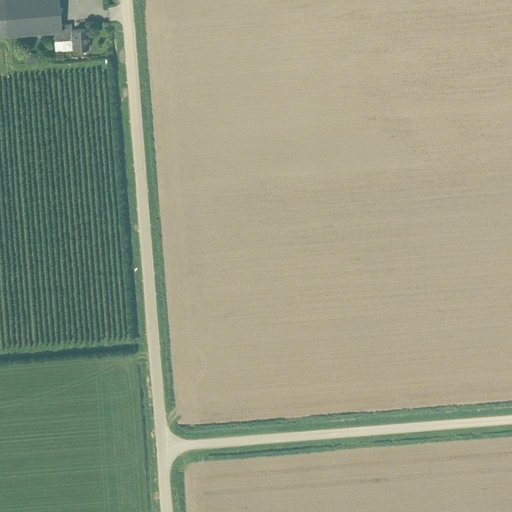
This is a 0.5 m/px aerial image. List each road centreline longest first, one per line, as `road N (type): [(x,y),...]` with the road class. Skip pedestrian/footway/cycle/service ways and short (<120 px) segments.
road 1 (unclassified): [(161,447),(126,0)]
road 2 (unclassified): [(161,447),(511,420)]
